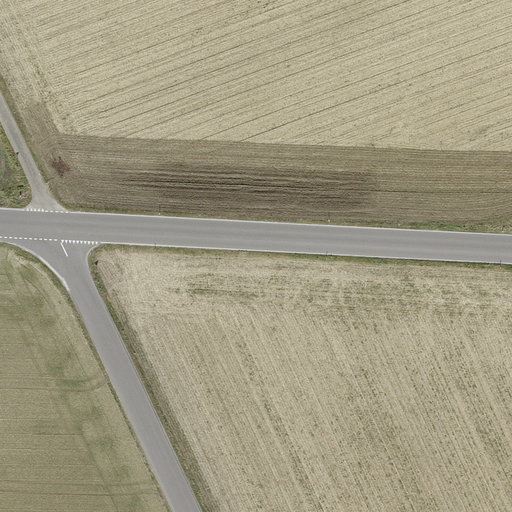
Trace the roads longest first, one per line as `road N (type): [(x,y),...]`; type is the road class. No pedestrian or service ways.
road 1 (tertiary): [(52,229),(511,255)]
road 2 (tertiary): [(187,511),(52,229)]
